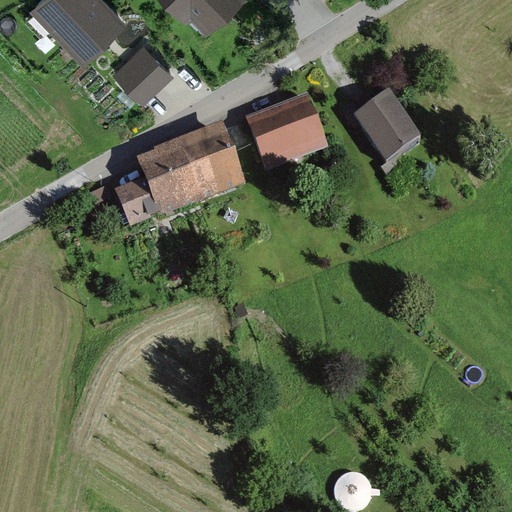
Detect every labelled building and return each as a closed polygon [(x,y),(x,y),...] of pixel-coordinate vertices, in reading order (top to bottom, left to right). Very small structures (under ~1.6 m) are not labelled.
[(124,21),(102,0),(45,0),(36,9),(85,59),(124,21)] [(237,0),(177,0),(206,30),(237,0)] [(169,76),(145,50),(118,75),(143,101),(169,76)] [(377,163),(417,139),(390,93),(350,117),(377,163)] [(259,170),(317,147),(298,98),(239,122),(259,170)] [(241,188),(221,135),(139,166),(146,187),(119,197),(131,229),(241,188)] [(398,192),(415,180),(400,157),(382,169),(398,192)]
